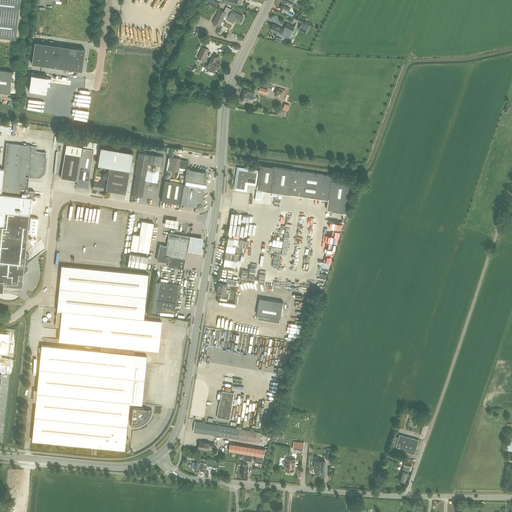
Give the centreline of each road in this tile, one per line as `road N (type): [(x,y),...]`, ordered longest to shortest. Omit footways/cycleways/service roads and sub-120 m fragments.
road 1 (unclassified): [(511,497),(192,480),(158,455)]
road 2 (unclassified): [(0,320),(44,293),(54,209),(64,198),(214,220)]
road 3 (secondary): [(158,455),(181,419),(214,220)]
road 4 (secondary): [(214,220),(226,94),(269,0)]
road 5 (secondary): [(0,455),(120,467),(158,455)]
